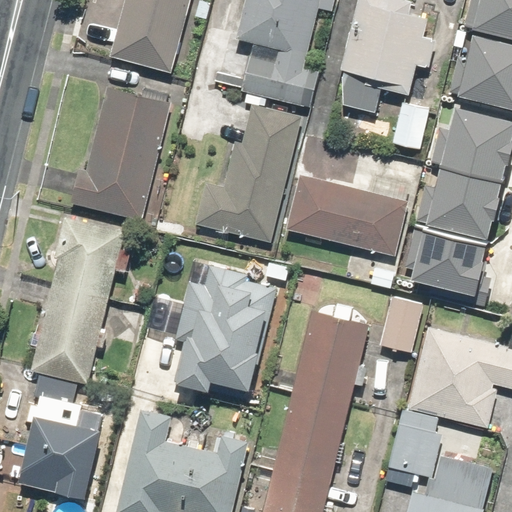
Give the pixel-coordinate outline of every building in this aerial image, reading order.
[(130,0),(116,54),(179,70),(197,0),(130,0)] [(250,0),(243,32),(263,37),(249,88),(312,105),(321,69),(309,66),(326,0),(250,0)] [(422,92),(436,17),(418,14),(421,0),(364,0),(345,102),(384,110),(389,86),(422,92)] [(511,0),(488,0),(483,26),(511,32),(511,0)] [(511,37),(477,29),(462,85),(511,98),(511,37)] [(89,167),(82,195),(152,211),(177,99),(114,85),(96,168),(89,167)] [(438,105),(409,98),(400,137),(429,144),(438,105)] [(308,114),(254,101),(233,189),(212,184),(203,223),(277,241),(308,114)] [(511,118),(460,105),(445,161),(504,175),(511,155),(511,118)] [(445,161),(431,215),(491,230),(496,210),(499,211),(504,191),(501,190),(504,175),(445,161)] [(420,200),(312,170),(297,225),(405,254),(420,200)] [(38,326),(34,341),(44,343),(39,364),(98,378),(134,224),(74,210),(47,328),(38,326)] [(428,222),(416,273),(430,276),(427,287),(488,302),(495,273),(482,270),(490,238),(428,222)] [(215,281),(196,276),(182,334),(192,336),(181,379),(221,389),(223,377),(258,386),(284,282),(251,274),(253,265),(221,257),(215,281)] [(429,298),(396,293),(388,344),(421,349),(429,298)] [(328,511),(375,320),(323,308),(273,511),(328,511)] [(441,431),(445,412),(493,423),(500,390),(511,392),(511,340),(436,324),(417,406),(409,404),(395,465),(436,475),(434,487),(419,484),(412,511),(494,511),(506,462),(449,450),(453,434),(441,431)] [(110,402),(45,392),(31,480),(96,491),(110,402)] [(237,511),(256,425),(225,418),(220,444),(175,434),(180,408),(150,402),(126,510),(134,511),(167,511),(168,509),(182,511),(237,511)]
